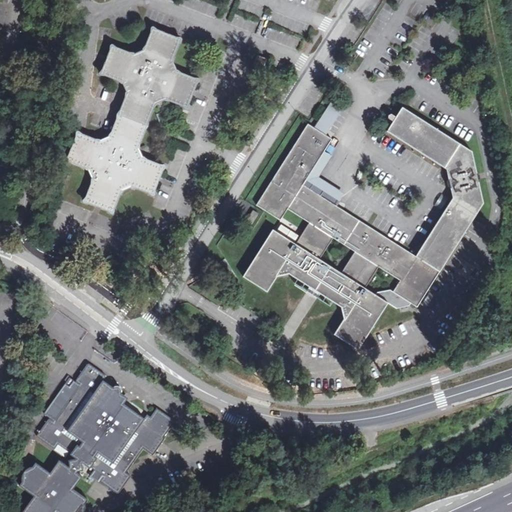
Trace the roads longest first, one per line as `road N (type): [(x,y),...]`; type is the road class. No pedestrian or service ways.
road 1 (unclassified): [(137,339),(361,0)]
road 2 (secondary): [(197,388),(253,412),(316,423),(389,414),(511,377)]
road 3 (secondary): [(137,339),(36,262),(0,245)]
road 4 (secondary): [(0,262),(128,349)]
